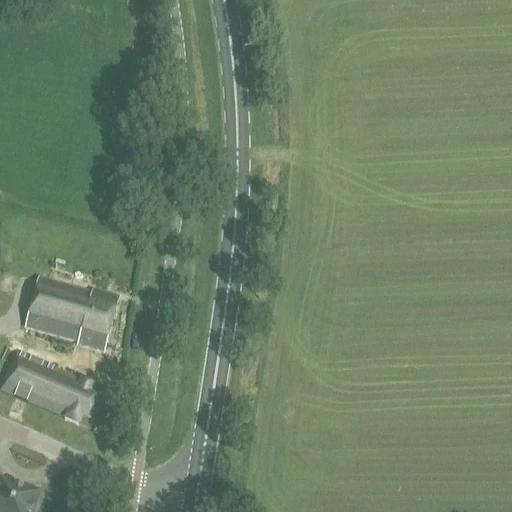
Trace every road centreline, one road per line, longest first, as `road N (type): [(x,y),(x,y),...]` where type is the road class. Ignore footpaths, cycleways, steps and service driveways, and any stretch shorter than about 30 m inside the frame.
road 1 (secondary): [(203,496),(237,265),(237,132),(223,0)]
road 2 (unclassified): [(0,427),(140,487)]
